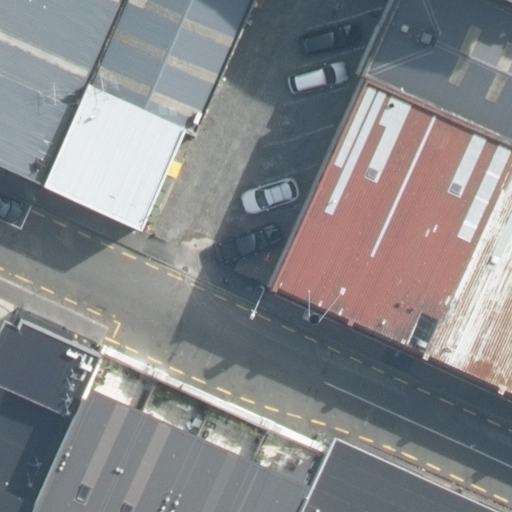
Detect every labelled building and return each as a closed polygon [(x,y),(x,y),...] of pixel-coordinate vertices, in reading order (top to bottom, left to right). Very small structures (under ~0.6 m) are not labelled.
[(0,0),(0,161),(41,180),(120,0),(0,0)] [(148,231),(246,0),(120,0),(41,180),(148,231)] [(246,0),(148,231),(264,282),(352,75),(385,0),(246,0)] [(511,7),(495,0),(385,0),(352,75),(511,151),(511,7)] [(511,151),(352,75),(264,282),(511,397),(511,151)] [(0,511),(23,511),(96,344),(5,308),(0,320),(0,381),(5,384),(0,395),(0,511)] [(292,511),(324,442),(96,344),(26,511),(292,511)] [(511,511),(511,508),(330,427),(324,442),(292,511),(511,511)]
